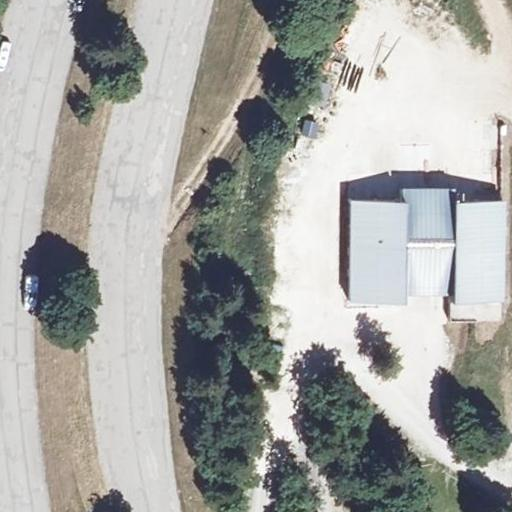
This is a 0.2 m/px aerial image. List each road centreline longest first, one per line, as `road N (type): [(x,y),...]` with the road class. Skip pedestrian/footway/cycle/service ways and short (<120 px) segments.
road 1 (track): [(511,488),(443,446),(353,357),(326,327),(319,283),(327,164),(352,117),(380,95),(421,84),(511,86)]
road 2 (unclassified): [(152,511),(138,450),(129,283),(134,211),(181,0)]
road 3 (unclassified): [(55,0),(21,146),(3,327),(4,414),(18,511)]
road 4 (track): [(326,327),(303,341),(288,395),(289,428),(329,511)]
